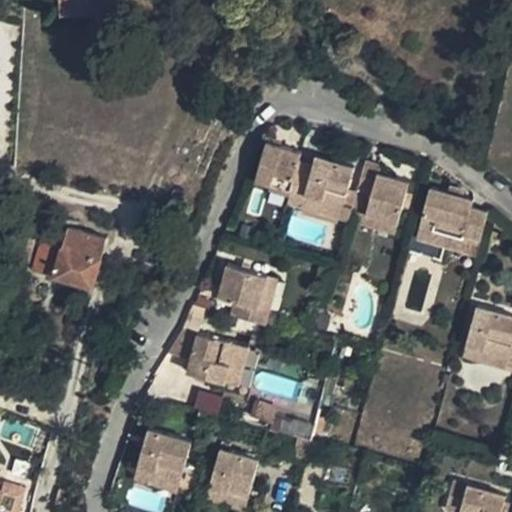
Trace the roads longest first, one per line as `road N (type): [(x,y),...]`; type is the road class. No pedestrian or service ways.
road 1 (residential): [(511,207),(437,152),(299,103),(265,113),(142,372),(96,511)]
road 2 (residential): [(45,511),(50,467),(117,228),(115,204),(0,177)]
